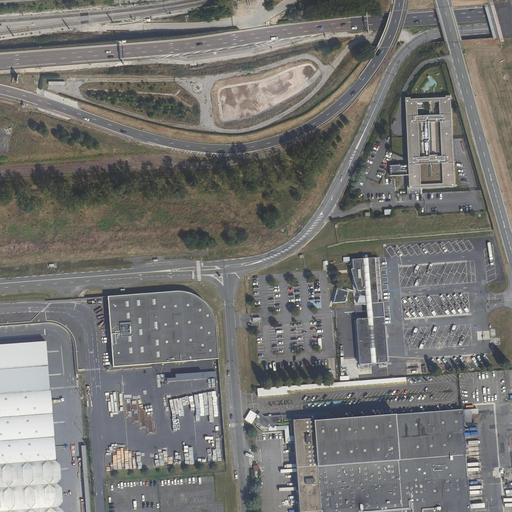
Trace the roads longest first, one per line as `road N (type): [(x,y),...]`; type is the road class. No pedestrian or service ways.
road 1 (primary): [(0,63),(511,12)]
road 2 (secondary): [(0,89),(188,146),(278,140),(338,106),(378,58),(399,0)]
road 3 (track): [(0,197),(56,198),(138,180),(199,180),(229,189),(298,161)]
road 4 (tertiary): [(241,269),(278,258),(310,235),(343,185),(371,117)]
road 5 (unclassified): [(245,511),(229,304)]
road 6 (track): [(298,161),(302,178),(284,189),(230,196),(163,203),(138,180)]
road 7 (tertiary): [(371,117),(305,231),(263,256)]
road 8 (tertiary): [(491,30),(436,35),(404,53),(371,117)]
road 9 (tertiary): [(0,286),(135,275)]
